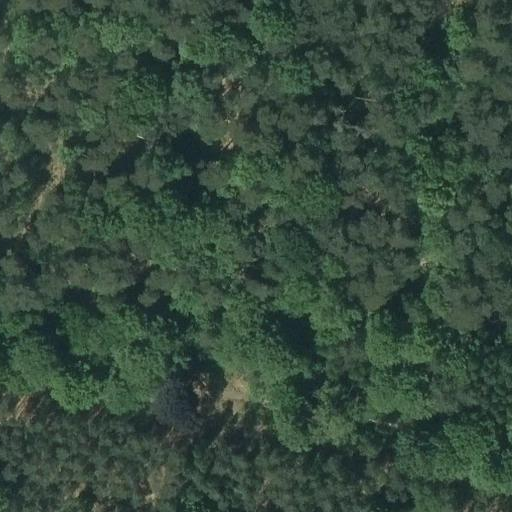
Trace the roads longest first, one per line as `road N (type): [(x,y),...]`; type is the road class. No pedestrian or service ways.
road 1 (track): [(511,451),(301,420),(0,354)]
road 2 (track): [(0,303),(372,323)]
road 3 (track): [(511,352),(372,323)]
